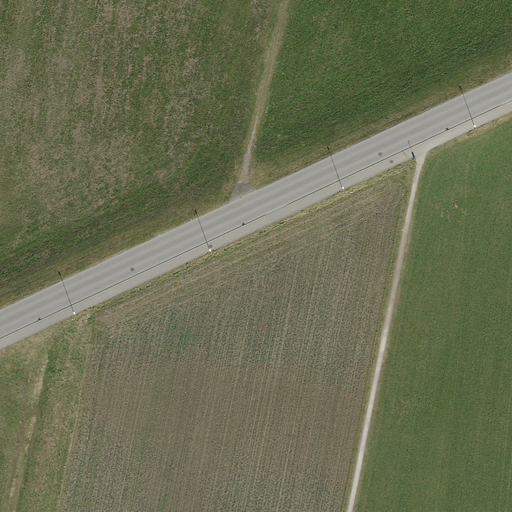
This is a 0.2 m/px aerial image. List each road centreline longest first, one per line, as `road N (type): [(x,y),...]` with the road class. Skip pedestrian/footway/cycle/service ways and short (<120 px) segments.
road 1 (residential): [(511,87),(0,324)]
road 2 (track): [(235,216),(286,0)]
